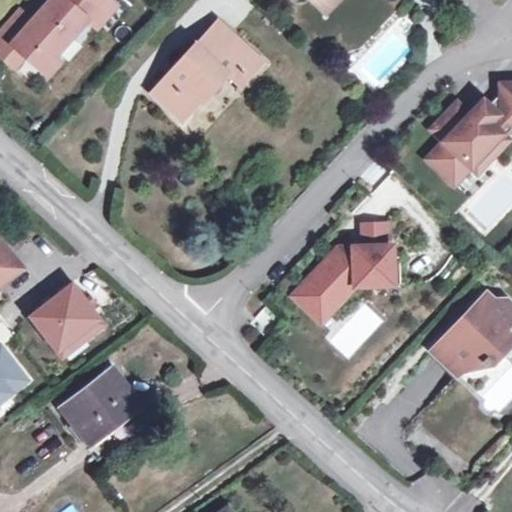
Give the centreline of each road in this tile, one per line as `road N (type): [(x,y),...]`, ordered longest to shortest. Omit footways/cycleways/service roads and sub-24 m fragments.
road 1 (residential): [(192,325),(492,35)]
road 2 (tertiary): [(192,325),(394,511)]
road 3 (tertiary): [(0,152),(192,325)]
